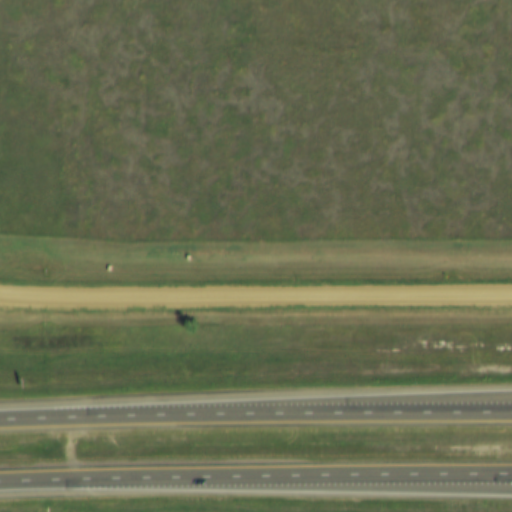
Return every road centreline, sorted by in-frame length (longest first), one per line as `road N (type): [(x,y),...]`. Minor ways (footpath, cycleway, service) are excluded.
road 1 (motorway): [(511,413),(307,410),(0,422)]
road 2 (motorway): [(0,484),(511,477)]
road 3 (residential): [(0,301),(511,297)]
road 4 (motorway): [(224,480),(511,490)]
road 5 (motorway): [(511,394),(361,411)]
